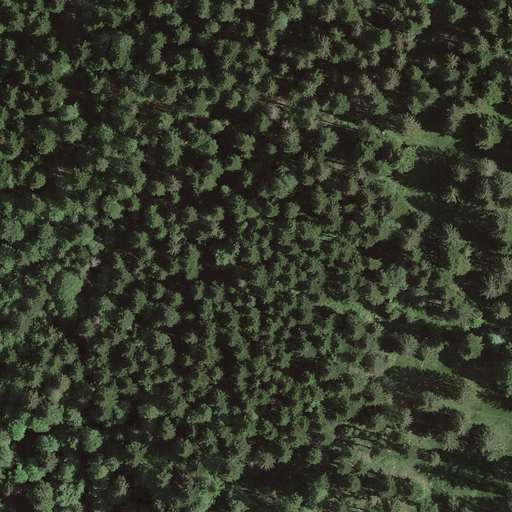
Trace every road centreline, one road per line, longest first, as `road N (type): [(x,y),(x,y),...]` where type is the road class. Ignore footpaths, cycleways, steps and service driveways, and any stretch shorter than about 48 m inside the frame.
road 1 (track): [(0,395),(51,439),(72,451),(83,447),(88,411),(56,326),(77,289),(110,296),(203,358),(257,443),(277,511)]
road 2 (track): [(170,333),(439,378)]
road 3 (track): [(151,318),(244,259),(265,197),(307,140)]
